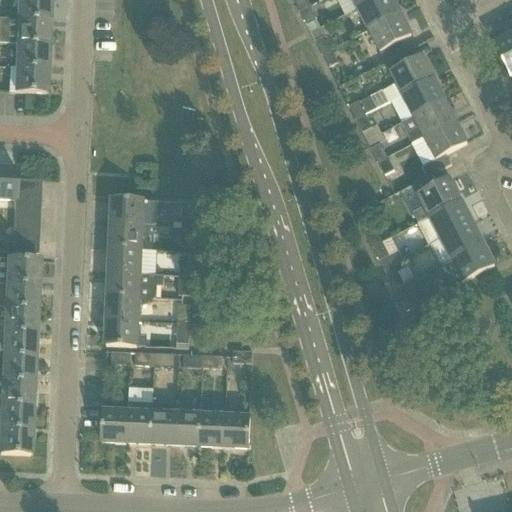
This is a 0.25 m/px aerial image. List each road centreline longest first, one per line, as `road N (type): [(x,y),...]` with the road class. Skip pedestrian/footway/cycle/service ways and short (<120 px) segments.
road 1 (tertiary): [(206,0),(350,489)]
road 2 (tertiary): [(385,480),(239,0)]
road 3 (residential): [(60,510),(75,139)]
road 4 (residential): [(75,139),(82,0)]
road 5 (residential): [(511,444),(385,480)]
